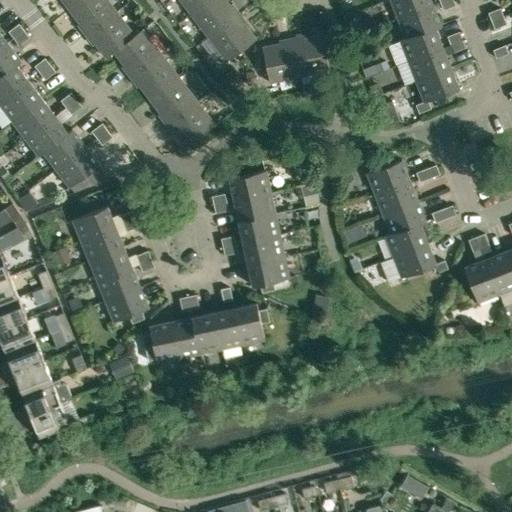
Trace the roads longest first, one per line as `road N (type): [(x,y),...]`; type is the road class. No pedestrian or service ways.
road 1 (residential): [(134,192),(174,290),(214,280),(190,166)]
road 2 (residential): [(190,166),(251,125),(384,139),(434,123)]
road 3 (residential): [(190,166),(155,164),(17,0)]
road 4 (residential): [(434,123),(471,218),(511,203)]
